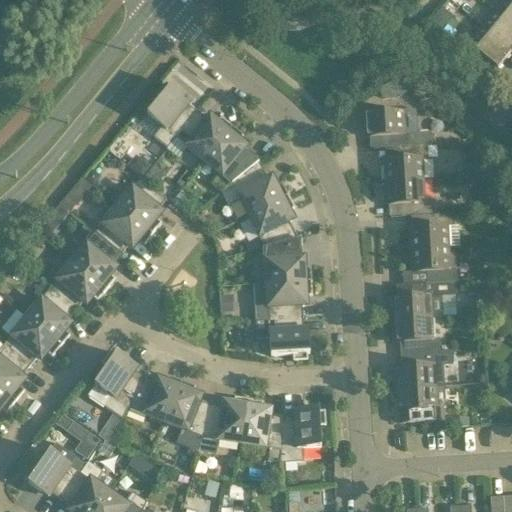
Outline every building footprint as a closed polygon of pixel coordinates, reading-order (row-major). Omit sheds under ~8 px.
[(511,0),(505,0),(496,12),(511,25),(511,0)] [(511,25),(496,12),(482,29),(511,53),(511,51),(511,25)] [(511,53),(482,29),(468,47),(497,70),(511,53)] [(387,88),(396,102),(410,93),(396,82),(387,88)] [(167,150),(175,140),(197,114),(188,106),(191,103),(171,87),(170,89),(165,85),(156,96),(161,100),(147,117),(161,129),(153,139),(167,150)] [(403,113),(363,115),(363,116),(364,116),(365,137),(364,137),(364,139),(367,139),(382,138),(383,149),(393,149),(427,147),(431,147),(431,134),(430,134),(416,134),(415,113),(403,114),(403,113)] [(203,163),(232,128),(221,119),(217,124),(209,118),(206,121),(197,114),(175,140),(203,163)] [(243,137),(232,128),(203,163),(217,174),(209,184),(221,194),(258,164),(243,152),(246,148),(239,142),(243,137)] [(383,184),(423,182),(422,161),(428,160),(427,147),(393,149),(394,161),(382,162),(382,163),(383,163),(384,183),(383,184)] [(150,171),(136,159),(128,168),(142,180),(150,171)] [(258,164),(221,194),(228,208),(240,202),(248,219),(287,197),(281,185),(276,187),(271,179),(267,181),(258,164)] [(162,177),(153,170),(143,181),(153,189),(162,177)] [(91,172),(85,180),(92,186),(97,181),(97,177),(91,172)] [(140,179),(117,207),(151,236),(160,225),(156,221),(162,214),(158,211),(166,201),(140,179)] [(423,182),(383,184),(384,185),(386,205),(385,205),(385,207),(387,206),(398,206),(399,218),(419,217),(431,216),(430,202),(424,203),(423,182)] [(294,210),(287,197),(248,219),(264,250),(298,241),(289,224),(293,221),(289,213),(294,210)] [(66,199),(61,207),(68,213),(72,207),(72,204),(66,199)] [(142,247),(151,236),(117,207),(94,236),(120,257),(128,248),(132,251),(138,244),(142,247)] [(58,208),(53,214),(62,222),(67,216),(58,208)] [(409,251),(409,252),(449,249),(448,228),(453,228),(452,215),(431,216),(419,217),(419,229),(408,229),(408,230),(409,230),(410,251),(409,251)] [(71,264),(106,292),(115,281),(110,277),(116,270),(113,267),(120,257),(94,236),(83,228),(73,241),(83,249),(71,264)] [(29,244),(34,248),(39,247),(44,242),(36,236),(29,244)] [(266,287),(311,283),(310,269),(304,269),(303,259),(299,260),(298,241),(264,250),(266,285),(266,287)] [(247,248),(248,250),(250,253),(261,250),(257,243),(247,248)] [(426,273),(426,285),(454,284),(456,284),(456,270),(450,271),(449,249),(409,252),(410,252),(411,273),(410,273),(410,274),(426,273)] [(47,281),(42,286),(75,313),(82,304),(86,307),(92,299),(97,303),(106,292),(71,264),(53,286),(47,281)] [(253,286),(255,322),(302,320),(301,308),(306,307),(306,298),(312,297),(311,283),(266,287),(266,285),(253,286)] [(43,297),(26,319),(60,348),(69,337),(65,333),(71,325),(67,322),(75,313),(42,286),(42,287),(38,284),(33,289),(43,297)] [(392,322),(431,320),(442,319),(442,297),(455,297),(454,284),(426,285),(425,285),(425,286),(402,287),(403,299),(390,299),(390,301),(391,301),(392,321),(392,322)] [(482,304),(475,305),(471,311),(472,317),(483,315),(482,304)] [(17,312),(3,330),(11,337),(3,347),(29,369),(37,360),(40,363),(47,355),(51,359),(60,348),(26,319),(17,312)] [(302,320),(255,322),(256,333),(256,341),(269,340),(270,358),(292,357),(293,363),(307,362),(307,356),(309,356),(307,331),(303,332),(302,320)] [(431,320),(392,322),(392,323),(393,323),(394,343),(393,343),(393,345),(406,344),(406,356),(439,354),(438,341),(433,341),(431,320)] [(247,333),(256,333),(255,322),(247,323),(247,333)] [(21,378),(29,369),(3,347),(0,350),(0,391),(15,404),(24,393),(19,389),(25,381),(21,378)] [(439,354),(406,356),(407,368),(394,368),(395,370),(397,390),(396,390),(396,391),(436,389),(444,388),(443,367),(453,367),(452,353),(448,353),(441,354),(439,354)] [(107,369),(94,387),(87,397),(102,408),(121,422),(128,410),(145,380),(144,380),(134,373),(137,369),(116,355),(115,357),(110,354),(102,366),(107,369)] [(155,384),(145,380),(128,410),(164,425),(181,383),(168,378),(166,383),(157,380),(155,384)] [(181,383),(164,425),(181,431),(176,444),(198,453),(201,439),(211,406),(199,402),(201,397),(192,394),(194,388),(181,383)] [(444,388),(436,389),(396,391),(397,391),(398,412),(397,412),(397,413),(398,413),(399,425),(443,423),(442,410),(445,407),(444,388)] [(6,414),(15,404),(0,391),(0,411),(1,411),(6,414)] [(202,439),(198,453),(216,456),(218,442),(241,446),(248,401),(234,399),(233,405),(223,404),(223,408),(211,406),(202,439)] [(248,401),(241,446),(269,450),(267,463),(279,465),(281,418),(270,416),(271,411),(261,410),(262,404),(248,401)] [(282,418),(281,418),(279,465),(303,464),(302,451),(320,450),(319,428),(325,427),(324,413),(318,413),(318,411),(293,412),(294,417),(282,418)] [(467,428),(467,420),(450,421),(450,429),(467,428)] [(82,445),(76,455),(87,462),(93,453),(100,442),(89,435),(82,445)] [(32,468),(24,480),(29,483),(27,485),(48,499),(50,495),(60,502),(85,466),(55,445),(49,453),(37,471),(32,468)] [(19,461),(20,461),(25,465),(33,454),(28,450),(19,461)] [(140,474),(147,464),(136,456),(129,467),(140,474)] [(87,463),(85,466),(60,502),(70,509),(67,511),(96,511),(109,494),(96,485),(104,474),(87,463)] [(197,463),(193,475),(202,478),(205,466),(197,463)] [(222,485),(220,495),(228,496),(229,486),(222,485)] [(142,511),(146,504),(131,494),(124,504),(109,494),(96,511),(142,511)] [(511,511),(511,498),(502,499),(502,511),(511,511)] [(502,511),(502,499),(490,500),(490,511),(502,511)]
